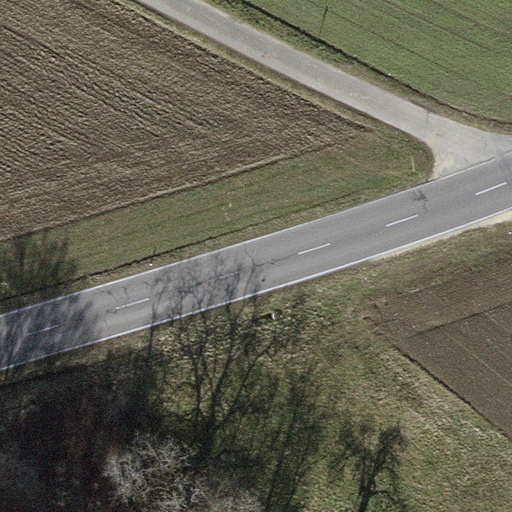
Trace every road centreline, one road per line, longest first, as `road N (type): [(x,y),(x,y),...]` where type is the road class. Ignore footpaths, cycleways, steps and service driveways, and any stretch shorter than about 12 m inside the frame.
road 1 (tertiary): [(0,340),(511,184)]
road 2 (track): [(200,0),(511,152)]
